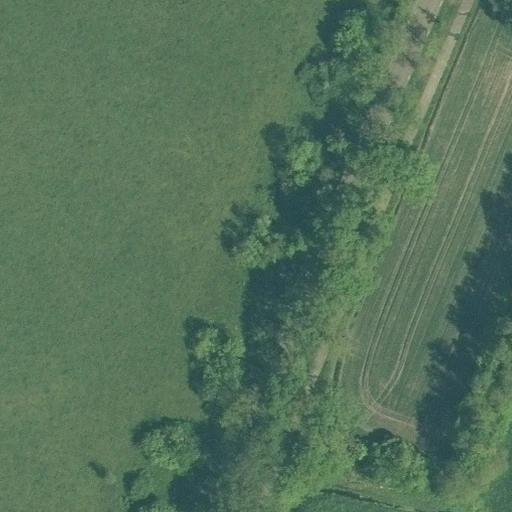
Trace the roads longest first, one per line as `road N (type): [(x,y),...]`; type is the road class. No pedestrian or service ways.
road 1 (secondary): [(227,511),(431,0)]
road 2 (track): [(427,511),(245,469)]
